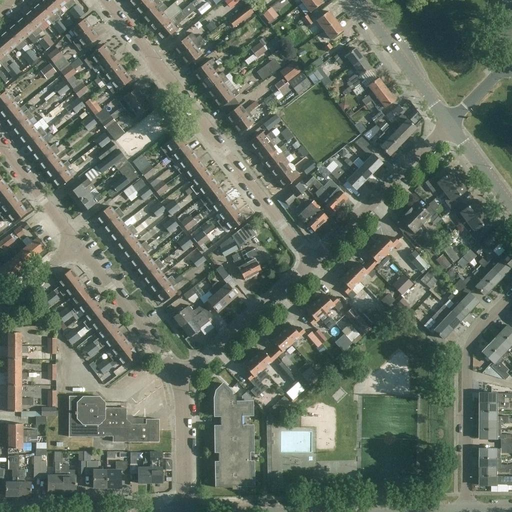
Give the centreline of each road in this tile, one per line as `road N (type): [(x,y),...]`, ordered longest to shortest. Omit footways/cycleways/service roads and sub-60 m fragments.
road 1 (residential): [(312,261),(104,0)]
road 2 (residential): [(465,508),(469,346),(511,294)]
road 3 (residential): [(312,261),(450,124)]
road 4 (residential): [(180,380),(312,261)]
road 5 (unclassified): [(180,380),(75,245)]
road 6 (unclassified): [(299,510),(465,508)]
road 7 (tertiary): [(450,124),(353,0)]
road 8 (unclassified): [(184,510),(180,380)]
road 9 (unclassified): [(75,245),(0,143)]
